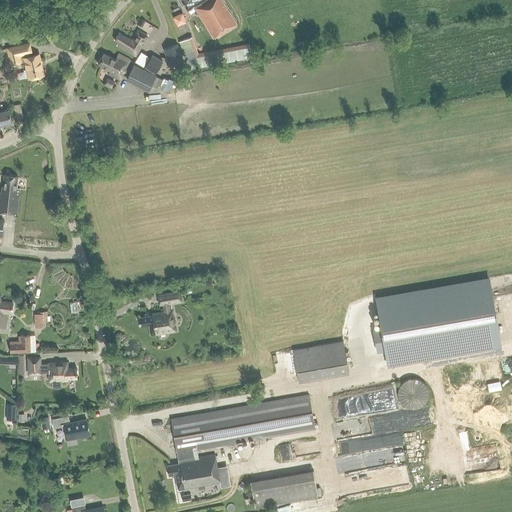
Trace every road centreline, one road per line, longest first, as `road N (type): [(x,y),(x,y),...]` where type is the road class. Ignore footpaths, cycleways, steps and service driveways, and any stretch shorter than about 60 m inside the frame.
road 1 (unclassified): [(134,511),(81,256)]
road 2 (unclassified): [(51,126),(76,69),(126,0)]
road 3 (unclassified): [(81,256),(51,126)]
road 4 (track): [(0,38),(118,7)]
